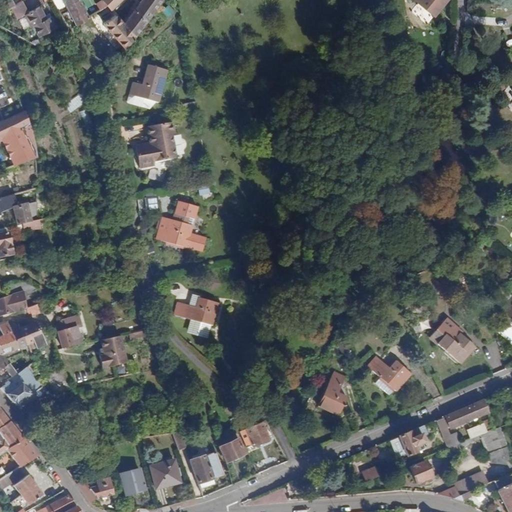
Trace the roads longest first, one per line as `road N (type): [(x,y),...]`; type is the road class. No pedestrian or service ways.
road 1 (residential): [(222,501),(511,376)]
road 2 (residential): [(89,511),(0,394)]
